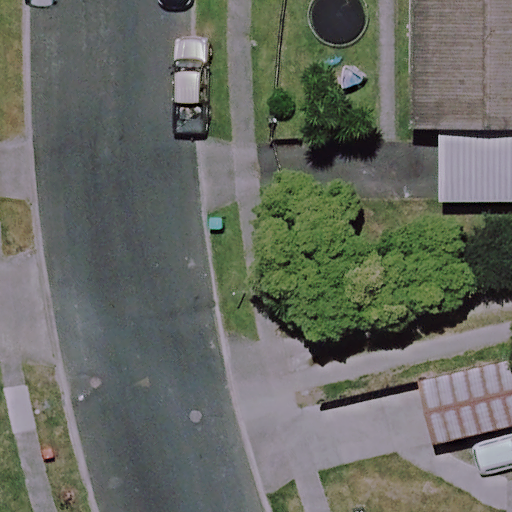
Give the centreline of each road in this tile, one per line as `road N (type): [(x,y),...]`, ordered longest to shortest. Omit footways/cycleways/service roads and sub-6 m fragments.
road 1 (residential): [(133,297),(103,71),(106,0)]
road 2 (residential): [(186,511),(133,297)]
road 3 (residential): [(0,319),(133,297)]
